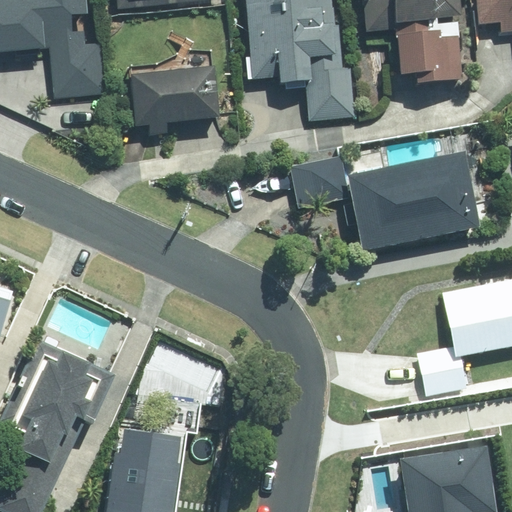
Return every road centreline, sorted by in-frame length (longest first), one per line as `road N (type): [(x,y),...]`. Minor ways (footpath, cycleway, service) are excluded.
road 1 (residential): [(278,511),(302,400),(301,362),(283,323),(255,294),(219,275),(0,176)]
road 2 (unknown): [(69,207),(125,181),(443,114),(501,75)]
road 3 (unknown): [(302,400),(511,403)]
